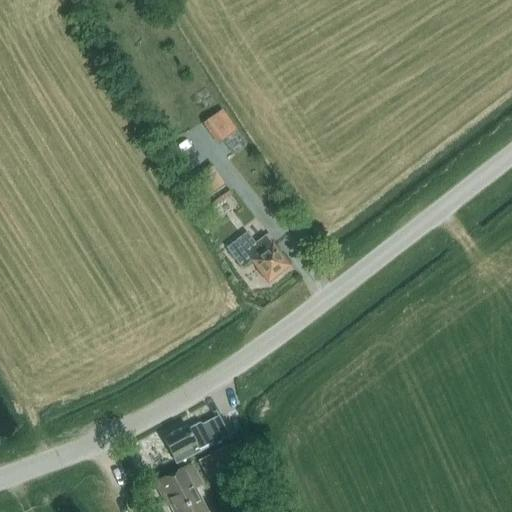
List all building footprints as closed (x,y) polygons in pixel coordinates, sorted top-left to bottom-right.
[(202,124),(217,145),(237,131),(222,110),(202,124)] [(224,189),(214,173),(194,186),(204,201),(224,189)] [(242,270),(252,262),(268,283),(271,281),(273,281),(278,277),(278,275),(288,267),(272,245),(272,246),(265,237),(255,245),(246,234),(226,249),(242,270)] [(177,465),(200,453),(228,438),(218,419),(190,434),(186,426),(162,438),(174,460),(177,465)] [(207,479),(241,461),(232,444),(198,462),(207,479)] [(210,511),(205,502),(202,503),(196,491),(204,486),(192,465),(184,469),(157,483),(173,511),(210,511)]
